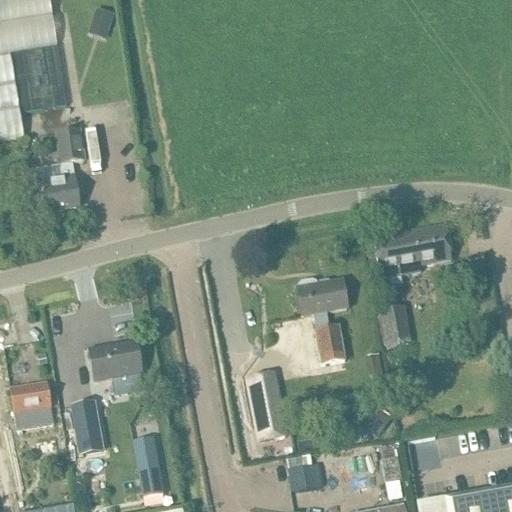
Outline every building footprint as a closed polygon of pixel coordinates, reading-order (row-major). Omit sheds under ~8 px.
[(48,0),(0,0),(0,56),(56,48),(48,0)] [(96,11),(87,36),(105,42),(113,17),(96,11)] [(9,56),(0,57),(0,145),(23,141),(9,56)] [(62,181),(38,185),(43,215),(80,209),(72,166),(84,164),(79,132),(55,136),(61,171),(60,171),(62,181)] [(373,241),(377,261),(381,282),(384,281),(386,290),(401,287),(400,278),(424,274),(422,267),(452,261),(446,228),(373,241)] [(339,327),(330,329),(328,329),(325,316),(347,312),(342,283),(296,291),(302,321),(313,319),(322,369),(346,364),(339,327)] [(379,315),(386,353),(411,348),(405,311),(379,315)] [(89,354),(92,373),(94,382),(110,379),(114,399),(144,394),(141,374),(135,345),(89,354)] [(379,357),(367,359),(372,392),(384,390),(379,357)] [(410,368),(392,372),(396,392),(414,389),(410,368)] [(258,441),(283,437),(276,377),(248,382),(258,441)] [(46,387),(10,393),(13,415),(50,410),(46,387)] [(93,406),(70,410),(79,457),(102,453),(93,406)] [(161,431),(147,433),(154,467),(167,465),(161,431)] [(290,495),(322,489),(318,467),(286,473),(290,495)] [(445,511),(511,511),(511,488),(444,501),(445,511)]
